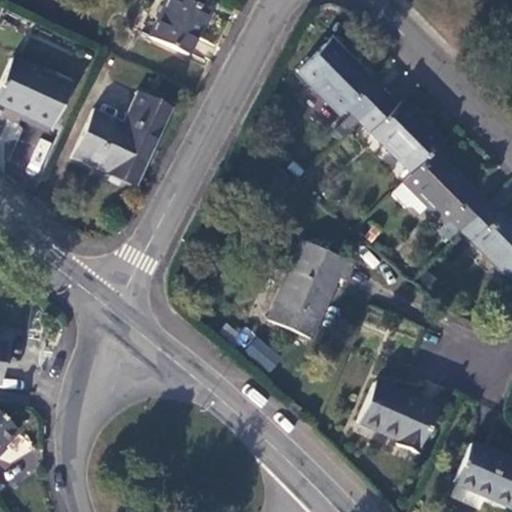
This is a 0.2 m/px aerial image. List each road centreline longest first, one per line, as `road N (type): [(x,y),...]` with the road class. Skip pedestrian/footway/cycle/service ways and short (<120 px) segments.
road 1 (residential): [(278,0),(101,311)]
road 2 (tertiary): [(101,311),(211,387),(325,489)]
road 3 (residential): [(346,0),(511,152)]
road 4 (residential): [(101,311),(77,394),(75,479),(85,511)]
road 5 (tertiary): [(0,227),(101,311)]
